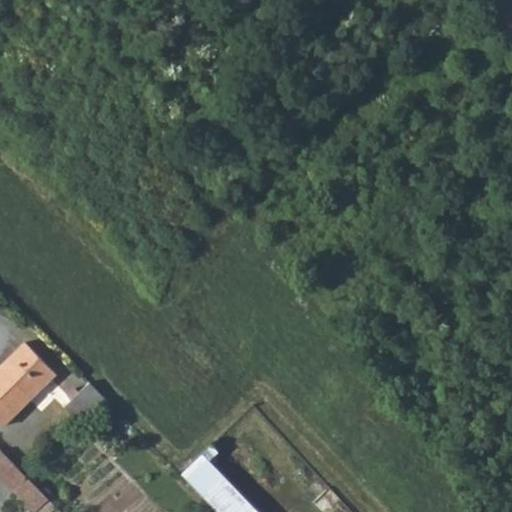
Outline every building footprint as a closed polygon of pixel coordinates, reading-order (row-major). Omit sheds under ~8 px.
[(23,342),(0,364),(0,422),(2,424),(54,373),(23,342)] [(109,401),(88,381),(78,391),(73,386),(66,394),(71,398),(62,406),(83,427),(109,401)] [(17,440),(2,454),(12,464),(26,450),(17,440)] [(2,454),(0,452),(0,476),(30,507),(44,496),(27,478),(17,469),(12,464),(2,454)] [(262,511),(205,453),(182,474),(218,511),(262,511)] [(25,461),(17,469),(27,478),(35,470),(30,465),(25,461)] [(35,511),(48,511),(54,507),(44,496),(30,507),(35,511)]
